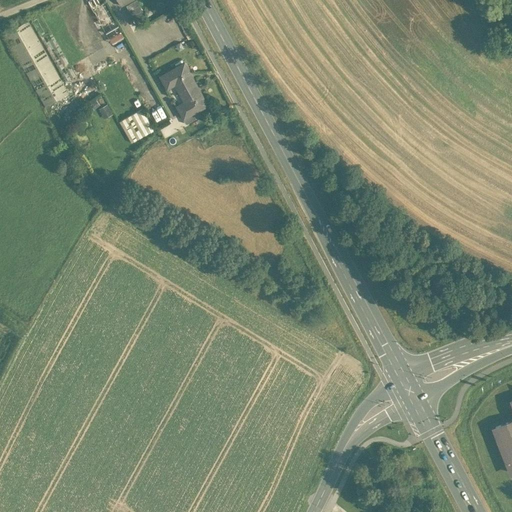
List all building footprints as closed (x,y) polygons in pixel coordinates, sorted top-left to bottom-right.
[(118,26),(104,0),(89,0),(88,1),(106,33),(118,26)] [(122,5),(119,0),(110,0),(115,8),(122,5)] [(136,0),(127,5),(133,16),(143,11),(136,0)] [(87,69),(52,8),(31,20),(66,82),(87,69)] [(69,93),(28,20),(4,34),(45,106),(69,93)] [(208,104),(185,62),(160,76),(167,89),(175,85),(184,101),(177,105),(184,117),(193,113),(208,104)] [(100,105),(106,103),(104,96),(98,98),(100,105)] [(96,99),(91,103),(95,109),(100,105),(96,99)] [(99,107),(103,117),(113,113),(109,103),(99,107)] [(142,109),(120,121),(132,142),(154,130),(142,109)] [(196,118),(193,113),(184,117),(187,123),(196,118)] [(160,126),(163,135),(176,130),(173,122),(160,126)] [(511,419),(495,426),(511,469),(511,419)]
